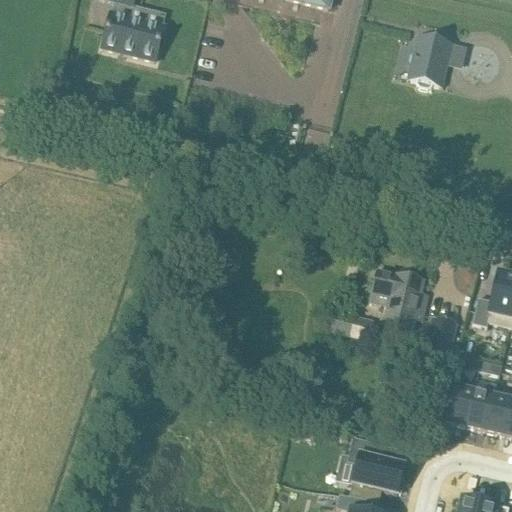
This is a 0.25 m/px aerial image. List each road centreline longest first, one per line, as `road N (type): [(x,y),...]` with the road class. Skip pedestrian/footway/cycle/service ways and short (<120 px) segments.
road 1 (unclassified): [(0,122),(511,242)]
road 2 (residential): [(511,474),(433,454),(419,511)]
